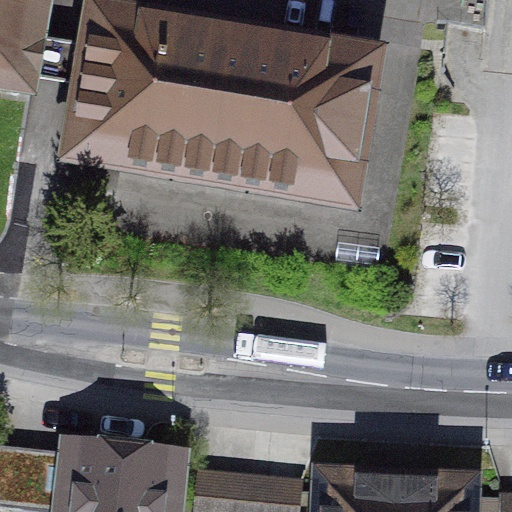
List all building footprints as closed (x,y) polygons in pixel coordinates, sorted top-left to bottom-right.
[(0,0),(0,111),(30,116),(48,0),(0,0)] [(392,57),(86,1),(54,173),(360,229),(392,57)] [(171,511),(179,456),(55,440),(45,511),(171,511)] [(0,504),(41,506),(43,450),(0,448),(0,504)] [(234,483),(202,480),(198,509),(231,511),(234,483)] [(294,511),(297,489),(234,483),(231,511),(230,511),(294,511)] [(471,511),(472,492),(306,484),(304,511),(471,511)] [(511,511),(511,499),(504,499),(503,511),(511,511)]
